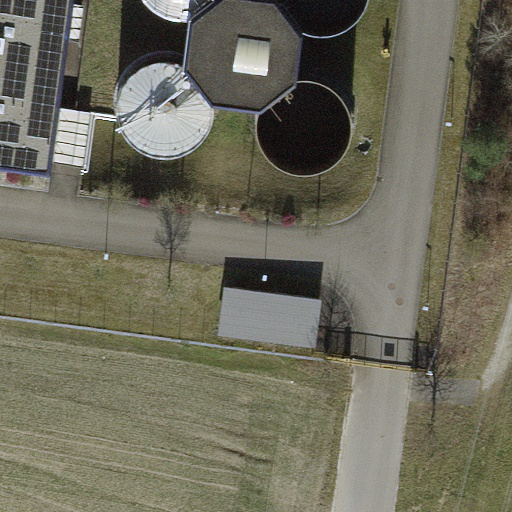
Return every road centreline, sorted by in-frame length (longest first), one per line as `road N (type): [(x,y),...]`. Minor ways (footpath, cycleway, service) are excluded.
road 1 (track): [(394,392),(483,390),(511,293)]
road 2 (unclassified): [(375,511),(394,392)]
